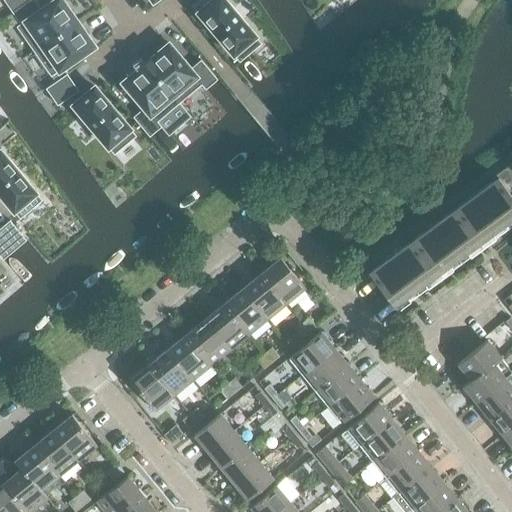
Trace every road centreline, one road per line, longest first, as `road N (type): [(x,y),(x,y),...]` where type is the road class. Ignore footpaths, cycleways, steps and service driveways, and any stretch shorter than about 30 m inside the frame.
road 1 (residential): [(300,159),(325,188),(344,192),(373,193),(407,174),(431,136),(472,0)]
road 2 (residential): [(89,368),(274,224)]
road 3 (residential): [(399,366),(289,231),(274,224)]
road 4 (residential): [(205,511),(89,368)]
road 5 (residential): [(511,501),(399,366)]
road 6 (residential): [(399,366),(511,279)]
